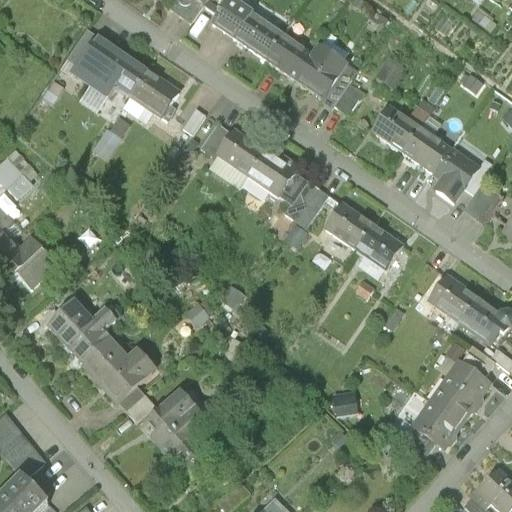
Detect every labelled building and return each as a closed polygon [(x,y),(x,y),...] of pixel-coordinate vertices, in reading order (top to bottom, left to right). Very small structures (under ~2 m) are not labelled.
[(189,0),(203,9),(209,0),(189,0)] [(287,38),(230,0),(227,0),(210,26),(268,65),(287,38)] [(440,5),(432,0),(429,0),(415,21),(425,28),(440,5)] [(146,71),(97,36),(69,77),(106,103),(114,90),(127,99),(146,71)] [(268,65),(294,82),(312,55),(287,38),(268,65)] [(358,74),(318,47),(312,55),(294,82),(322,101),(319,104),(332,113),(334,109),(349,86),(358,74)] [(405,73),(388,62),(376,80),(392,91),(405,73)] [(180,95),(146,71),(127,99),(161,122),(180,95)] [(349,86),(334,109),(349,119),(365,97),(349,86)] [(389,108),(371,134),(403,156),(421,130),(389,108)] [(206,119),(196,112),(182,132),(192,139),(206,119)] [(93,154),(105,162),(129,128),(117,120),(93,154)] [(231,136),(217,126),(200,151),(214,161),(216,158),(231,136)] [(433,177),(451,150),(421,130),(403,156),(433,177)] [(264,152),(234,132),(231,136),(216,158),(246,179),(264,152)] [(456,193),(475,167),(451,150),(433,177),(456,193)] [(176,187),(192,158),(181,151),(164,181),(176,187)] [(34,172),(15,152),(0,166),(0,186),(9,196),(34,172)] [(294,176),(296,174),(264,152),(246,179),(278,200),(294,176)] [(307,185),(294,176),(278,200),(291,209),(307,185)] [(503,198),(483,184),(464,212),(484,226),(503,198)] [(329,200),(307,185),(291,209),(285,218),(307,233),(329,200)] [(375,225),(343,203),(323,232),(355,254),(375,225)] [(16,227),(0,209),(0,242),(5,238),(16,227)] [(286,273),(309,237),(284,221),(280,228),(271,241),(261,257),(286,273)] [(375,225),(355,254),(386,276),(406,246),(375,225)] [(5,238),(0,242),(0,273),(10,284),(17,278),(31,294),(58,269),(31,240),(17,252),(5,238)] [(330,263),(320,256),(314,265),(323,271),(330,263)] [(485,296),(448,271),(425,305),(461,330),(485,296)] [(374,293),(363,286),(356,295),(367,302),(374,293)] [(496,353),(511,329),(511,314),(485,296),(461,330),(496,353)] [(73,302),(45,328),(81,367),(109,340),(104,335),(116,324),(104,310),(92,321),(73,302)] [(81,367),(119,408),(138,391),(156,374),(132,348),(124,356),(109,340),(81,367)] [(462,365),(485,380),(495,365),(472,350),(462,365)] [(429,393),(471,422),(495,388),(453,359),(429,393)] [(155,410),(138,391),(119,408),(137,427),(155,410)] [(209,426),(180,393),(146,422),(156,433),(149,439),(169,462),(192,441),(209,426)] [(405,429),(447,458),(471,422),(429,393),(405,429)] [(330,396),(331,418),(353,418),(352,396),(330,396)] [(0,453),(22,481),(25,483),(44,467),(5,419),(0,423),(0,453)] [(404,450),(427,466),(437,451),(414,436),(404,450)] [(188,484),(212,463),(192,441),(169,462),(188,484)] [(511,511),(511,470),(505,464),(473,501),(485,511),(511,511)] [(0,503),(0,511),(43,511),(48,508),(25,483),(22,481),(0,503)] [(239,485),(216,506),(221,511),(233,511),(250,497),(239,485)] [(485,511),(473,501),(464,510),(465,511),(485,511)]
